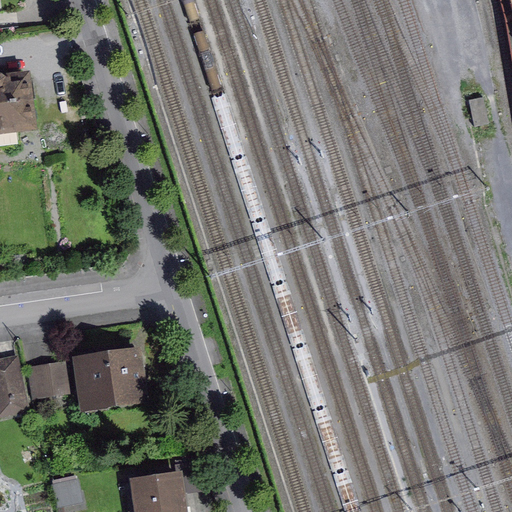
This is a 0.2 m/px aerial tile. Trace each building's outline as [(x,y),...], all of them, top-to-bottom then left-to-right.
[(0,143),(18,141),(17,129),(33,127),(26,77),(4,79),(4,73),(0,73),(0,143)] [(136,353),(78,361),(85,412),(109,409),(108,404),(143,400),(136,353)] [(16,358),(0,360),(0,416),(27,411),(16,358)] [(64,363),(34,368),(39,397),(68,392),(64,363)] [(185,464),(190,489),(203,487),(198,461),(185,464)] [(182,511),(178,476),(136,481),(139,511),(182,511)]
